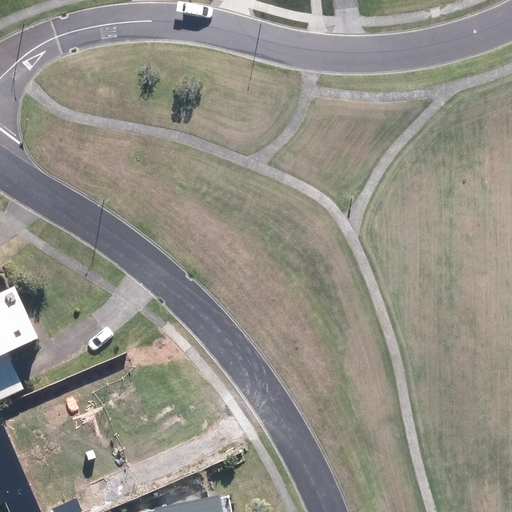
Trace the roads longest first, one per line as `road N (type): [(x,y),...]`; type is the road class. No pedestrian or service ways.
road 1 (residential): [(0,74),(57,35),(116,23),(160,23),(360,59),(450,46),(511,23)]
road 2 (residential): [(320,511),(276,415),(210,331),(76,214),(0,167)]
